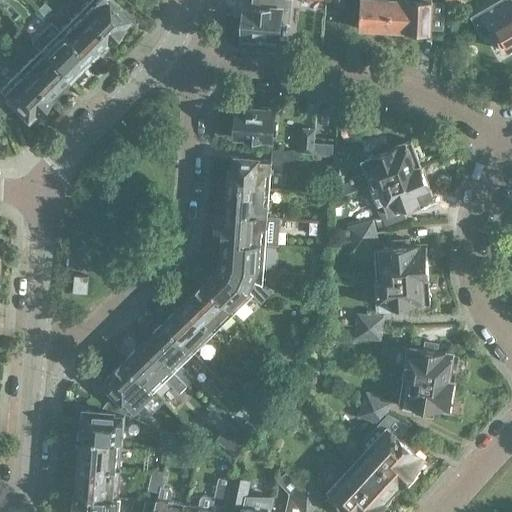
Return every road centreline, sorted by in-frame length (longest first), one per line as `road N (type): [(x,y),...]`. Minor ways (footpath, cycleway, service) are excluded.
road 1 (residential): [(35,368),(94,335),(185,252),(202,74)]
road 2 (residential): [(500,133),(361,80),(269,70),(202,74)]
road 3 (residential): [(511,341),(481,286),(473,247),(500,133)]
road 4 (residential): [(40,188),(172,48)]
road 5 (residential): [(35,368),(40,188)]
road 6 (residential): [(16,511),(35,368)]
